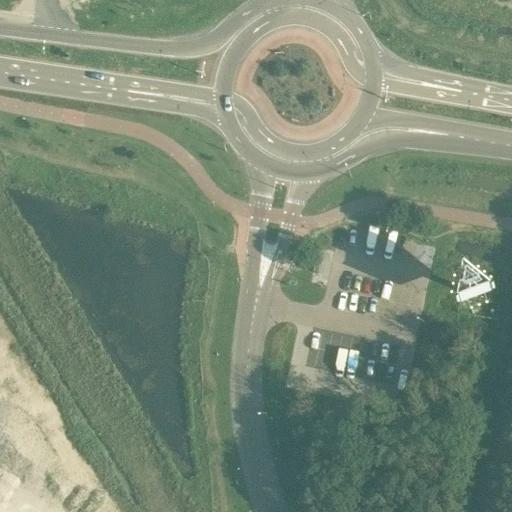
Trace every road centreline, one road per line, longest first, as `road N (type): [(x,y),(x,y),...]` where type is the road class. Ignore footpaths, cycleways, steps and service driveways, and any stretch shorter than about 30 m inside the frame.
road 1 (secondary): [(268,1),(192,49),(0,30)]
road 2 (unclassified): [(270,511),(245,407),(262,272)]
road 3 (secondary): [(309,174),(378,141),(453,137)]
road 4 (secondary): [(0,72),(143,93)]
road 5 (secondary): [(223,98),(236,100),(279,147),(321,151)]
